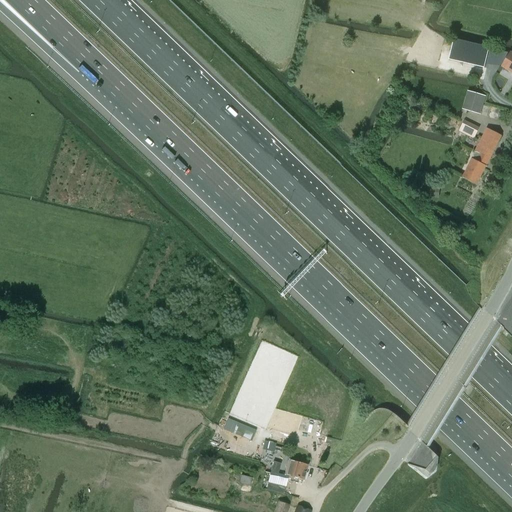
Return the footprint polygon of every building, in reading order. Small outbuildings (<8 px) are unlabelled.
[(484,68),(489,47),(454,39),(449,60),(484,68)] [(511,72),(511,52),(502,67),(511,72)] [(480,114),(485,96),(468,91),(463,109),(480,114)] [(465,121),(459,132),(467,136),(473,125),(465,121)] [(477,184),(502,136),(487,128),(482,137),(486,139),(479,153),(475,151),(471,159),(472,159),(463,177),(477,184)] [(430,196),(438,197),(439,187),(432,186),(430,196)] [(228,419),(224,429),(233,433),(251,440),(254,434),(236,426),(237,423),(228,419)] [(275,444),(265,442),(263,450),(274,453),(275,444)] [(307,465),(290,460),(285,475),(291,477),(290,481),(298,483),(299,479),(303,480),(307,465)] [(267,485),(266,491),(284,495),(285,489),(288,477),(270,472),(268,483),(267,485)] [(250,486),(252,478),(241,475),(239,484),(250,486)] [(287,511),(290,505),(277,501),(273,511),(287,511)]
